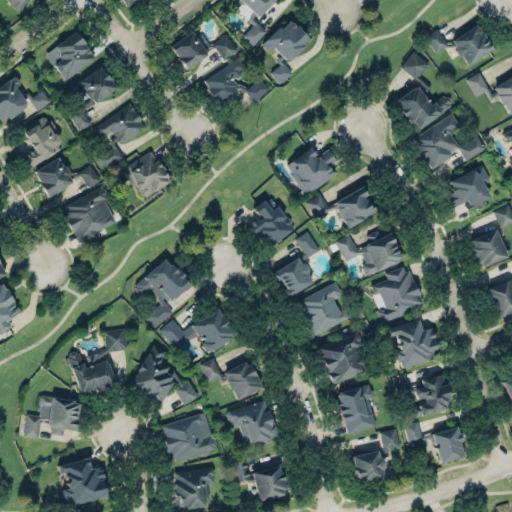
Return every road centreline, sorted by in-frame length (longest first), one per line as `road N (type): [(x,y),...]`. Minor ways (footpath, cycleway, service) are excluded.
road 1 (residential): [(502,468),(454,269),(426,203),(368,117)]
road 2 (residential): [(330,511),(298,373),(230,254)]
road 3 (residential): [(134,53),(193,0),(338,10)]
road 4 (residential): [(91,0),(189,140)]
road 5 (tertiary): [(360,511),(435,496),(511,464)]
